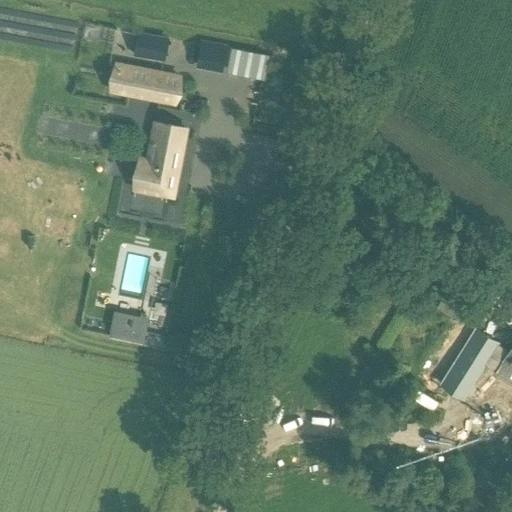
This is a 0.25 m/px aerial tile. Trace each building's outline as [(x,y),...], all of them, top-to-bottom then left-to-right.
[(167,39),(138,33),(134,53),(163,59),(167,39)] [(202,41),(198,65),(220,70),(225,46),(202,41)] [(179,76),(132,66),(127,92),(174,101),(179,76)] [(215,118),(232,75),(220,71),(215,82),(203,77),(190,108),(215,118)] [(133,196),(134,196),(137,184),(172,190),(169,203),(171,203),(185,128),(155,122),(147,163),(139,162),(133,196)] [(97,227),(94,236),(111,240),(113,231),(97,227)] [(141,276),(150,293),(159,288),(150,271),(141,276)] [(390,281),(381,297),(394,304),(403,288),(390,281)] [(143,342),(148,317),(113,310),(109,335),(143,342)] [(511,347),(509,352),(496,344),(497,343),(475,329),(440,384),(463,396),(490,354),(502,363),(501,364),(511,370),(511,347)]
